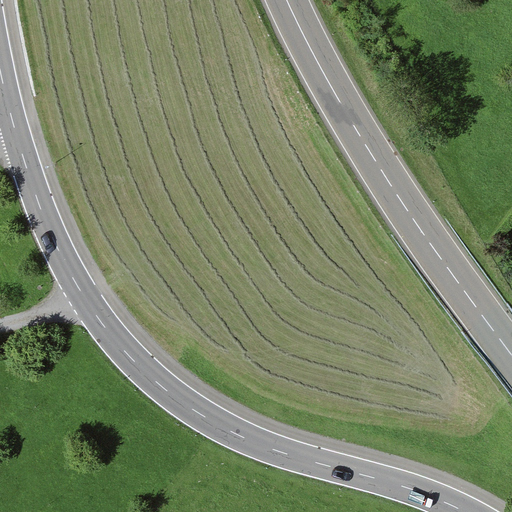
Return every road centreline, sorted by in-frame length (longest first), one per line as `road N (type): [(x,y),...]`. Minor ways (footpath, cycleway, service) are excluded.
road 1 (tertiary): [(462,511),(240,436),(136,363),(81,295),(50,234),(15,129)]
road 2 (secondary): [(286,0),(402,203),(511,356)]
